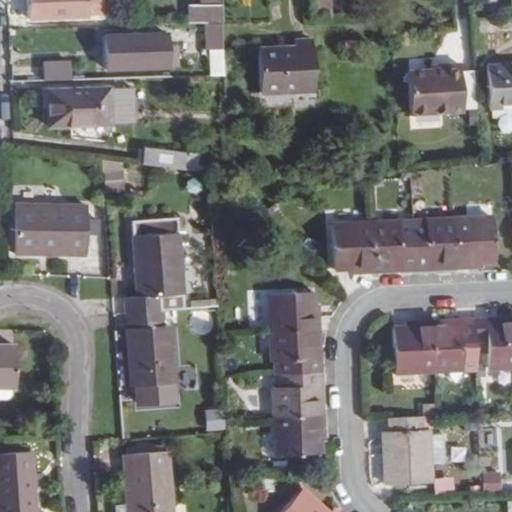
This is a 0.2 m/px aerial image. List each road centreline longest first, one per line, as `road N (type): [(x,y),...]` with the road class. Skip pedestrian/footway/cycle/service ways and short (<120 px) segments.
road 1 (residential): [(511,294),(378,302),(347,325),(339,342),(350,480),(370,511)]
road 2 (residential): [(81,511),(74,329),(38,299),(0,300)]
